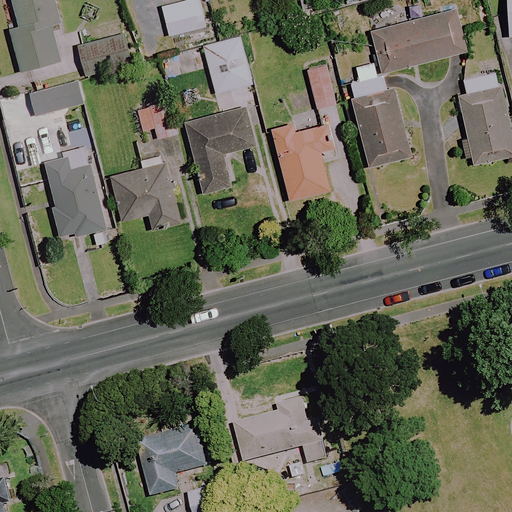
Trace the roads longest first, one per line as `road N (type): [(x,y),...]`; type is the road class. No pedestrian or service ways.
road 1 (secondary): [(511,243),(52,365)]
road 2 (residential): [(52,365),(92,511)]
